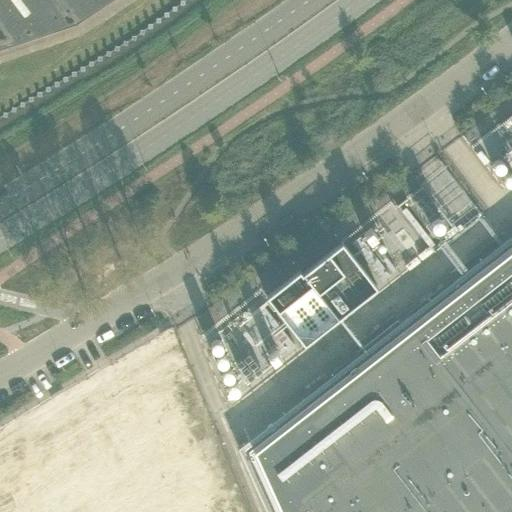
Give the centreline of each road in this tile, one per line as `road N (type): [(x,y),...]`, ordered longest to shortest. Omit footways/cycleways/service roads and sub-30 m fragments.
road 1 (unclassified): [(0,376),(351,156),(511,33)]
road 2 (secondary): [(0,235),(357,0)]
road 3 (secondary): [(306,0),(0,200)]
